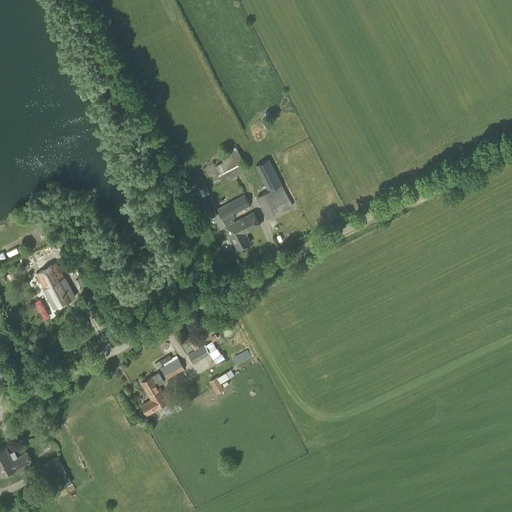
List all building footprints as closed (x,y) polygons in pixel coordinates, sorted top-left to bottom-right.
[(230,149),(229,146),(218,152),(223,161),(214,166),(223,182),(248,169),(236,146),(230,149)] [(267,219),(293,205),(268,158),(255,165),(266,185),(259,189),(261,194),(256,197),(267,219)] [(198,199),(203,196),(193,177),(188,180),(198,199)] [(232,223),(234,222),(232,219),(235,217),(233,214),(250,206),(243,192),(220,204),(222,207),(217,209),(226,227),(226,226),(238,249),(250,243),(245,232),(245,233),(243,229),(237,232),(232,223)] [(213,212),(205,197),(198,201),(200,204),(198,206),(200,209),(202,208),(206,216),(213,212)] [(245,233),(245,232),(260,225),(253,212),(234,222),(232,223),(237,232),(243,229),(245,233)] [(64,278),(55,263),(36,274),(44,288),(43,288),(54,308),(75,297),(64,278)] [(217,349),(212,340),(204,345),(203,344),(187,354),(193,364),(210,354),(210,353),(217,349)] [(216,363),(225,358),(222,353),(213,359),(216,363)] [(167,379),(184,369),(178,358),(161,369),(167,379)] [(164,382),(159,373),(153,376),(141,382),(151,399),(141,405),(147,416),(169,403),(158,385),(164,382)] [(216,393),(224,389),(217,377),(209,381),(216,393)] [(0,448),(0,475),(1,477),(17,469),(32,461),(27,451),(17,456),(14,450),(10,453),(6,446),(0,448)] [(53,493),(65,486),(56,470),(45,477),(53,493)]
